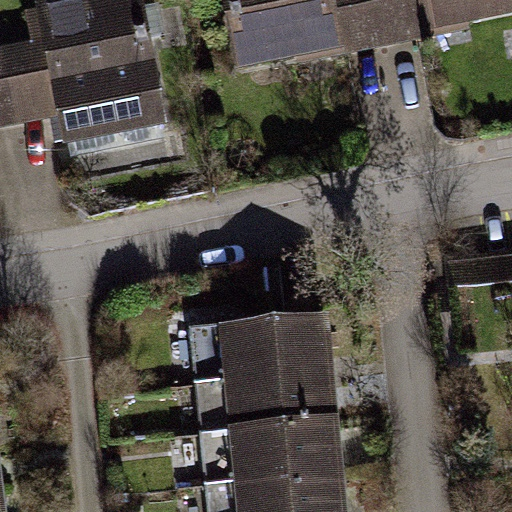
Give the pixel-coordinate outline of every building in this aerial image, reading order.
[(31,45),(0,49),(0,106),(4,132),(47,125),(51,149),(162,131),(140,0),(24,0),(23,0),(31,45)] [(232,0),(246,74),(384,49),(375,0),(232,0)] [(511,26),(511,0),(375,0),(384,49),(511,26)] [(189,333),(194,388),(323,375),(317,320),(189,333)] [(194,388),(199,437),(328,424),(323,375),(194,388)] [(199,437),(204,487),(333,474),(328,424),(199,437)] [(204,487),(206,511),(336,511),(333,474),(204,487)]
